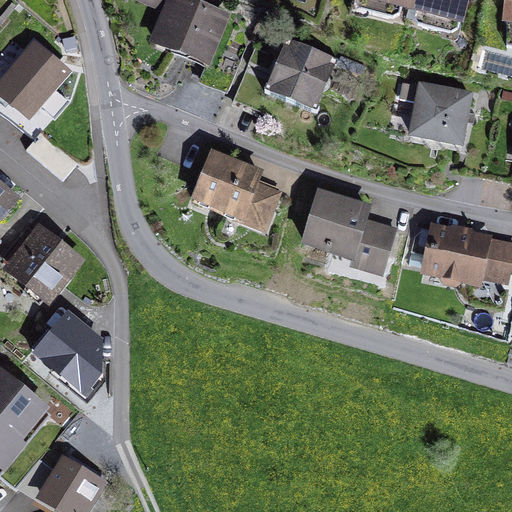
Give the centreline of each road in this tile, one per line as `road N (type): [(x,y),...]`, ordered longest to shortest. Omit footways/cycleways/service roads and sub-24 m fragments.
road 1 (residential): [(98,99),(129,224),(153,266),(179,287),(511,385)]
road 2 (residential): [(98,99),(412,210),(511,223)]
road 3 (residential): [(0,167),(108,256),(122,294),(122,341)]
road 4 (track): [(151,511),(117,436),(122,341)]
